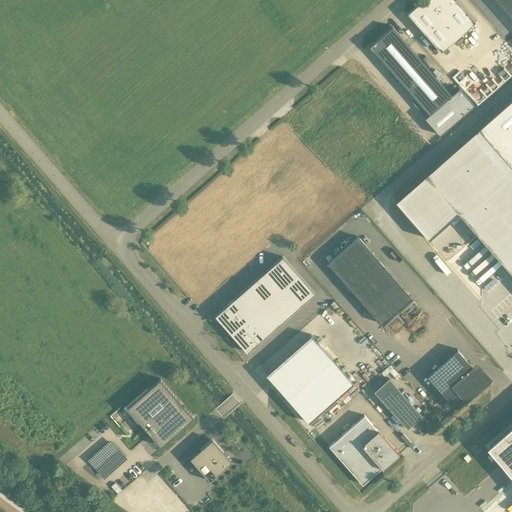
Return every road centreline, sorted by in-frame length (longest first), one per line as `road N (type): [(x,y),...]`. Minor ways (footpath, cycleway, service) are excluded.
road 1 (unclassified): [(118,244),(396,0)]
road 2 (unclassified): [(118,244),(350,511)]
road 3 (unknown): [(445,300),(371,216),(354,212),(321,242),(322,251),(393,344)]
road 4 (unknown): [(184,321),(276,250),(314,283),(317,300),(245,391)]
road 5 (unclassified): [(372,511),(511,393)]
road 6 (unclassified): [(0,111),(118,244)]
road 7 (unknown): [(425,467),(358,389),(326,418)]
